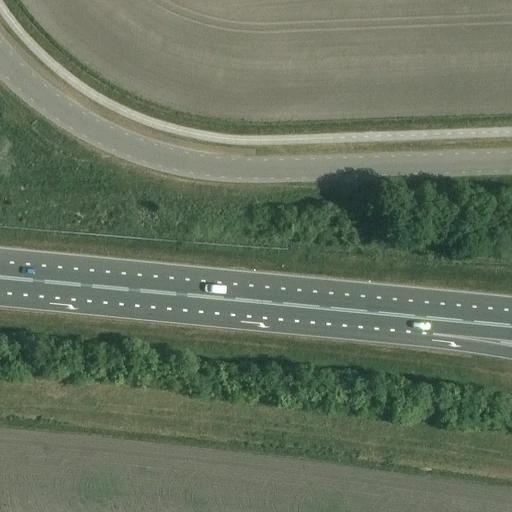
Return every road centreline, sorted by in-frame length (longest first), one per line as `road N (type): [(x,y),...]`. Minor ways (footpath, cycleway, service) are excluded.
road 1 (tertiary): [(511,163),(195,170),(135,153),(77,122),(29,88),(0,54)]
road 2 (trunk): [(432,320),(0,278)]
